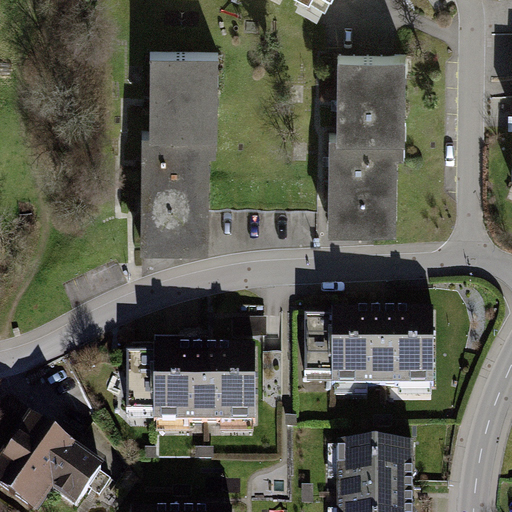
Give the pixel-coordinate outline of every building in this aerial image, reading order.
[(328,0),(293,0),(322,14),(328,0)] [(150,133),(148,246),(213,247),(214,153),(221,153),(222,52),(157,51),(156,133),(150,133)] [(344,51),(343,134),(411,135),(412,51),(344,51)] [(408,135),(337,134),(335,229),(402,231),(404,155),(411,155),(411,138),(408,138),(408,135)] [(338,375),(337,385),(431,385),(431,316),(311,316),(311,375),(338,375)] [(157,411),(157,420),(254,421),(255,350),(134,349),(133,411),(157,411)] [(42,418),(0,469),(0,483),(34,511),(44,511),(48,507),(54,511),(76,511),(109,473),(42,418)] [(416,511),(415,445),(338,446),(339,511),(416,511)]
